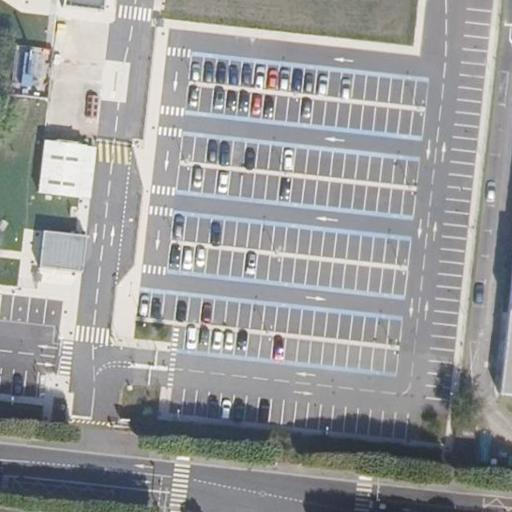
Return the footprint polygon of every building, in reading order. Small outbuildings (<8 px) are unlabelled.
[(66,0),(66,6),(102,10),(102,0),(66,0)] [(88,146),(48,141),(42,192),(83,196),(88,146)] [(83,239),(42,234),(38,268),(79,273),(83,239)] [(511,268),(499,396),(511,397),(511,268)] [(473,419),(456,417),(455,434),(471,436),(473,419)]
